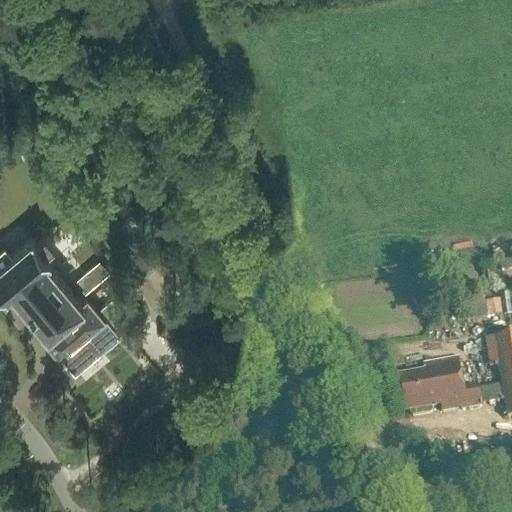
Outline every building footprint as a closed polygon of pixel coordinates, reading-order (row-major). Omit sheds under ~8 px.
[(0,20),(6,28),(21,16),(12,6),(0,15),(0,20)] [(37,233),(0,263),(0,281),(8,291),(13,287),(49,330),(44,335),(62,356),(76,373),(102,350),(120,335),(99,309),(89,297),(84,302),(48,258),(53,253),(50,249),(57,242),(48,231),(40,238),(37,233)] [(101,261),(78,281),(87,292),(111,272),(101,261)] [(511,262),(501,264),(502,273),(511,272),(511,262)] [(120,299),(118,301),(135,322),(146,313),(144,312),(128,292),(120,299)] [(502,302),(495,303),(496,317),(504,316),(502,302)] [(511,337),(487,342),(491,369),(498,368),(501,387),(511,385),(511,337)] [(399,377),(403,400),(432,395),(431,390),(450,387),(449,378),(461,376),(459,360),(423,366),(425,372),(399,377)] [(406,414),(422,411),(423,416),(426,418),(432,417),(434,414),(433,409),(444,407),(445,414),(481,408),(477,389),(464,391),(461,376),(449,378),(450,387),(431,390),(432,395),(403,400),(406,414)] [(507,420),(511,419),(511,385),(501,387),(502,389),(479,393),(481,409),(505,405),(507,420)]
